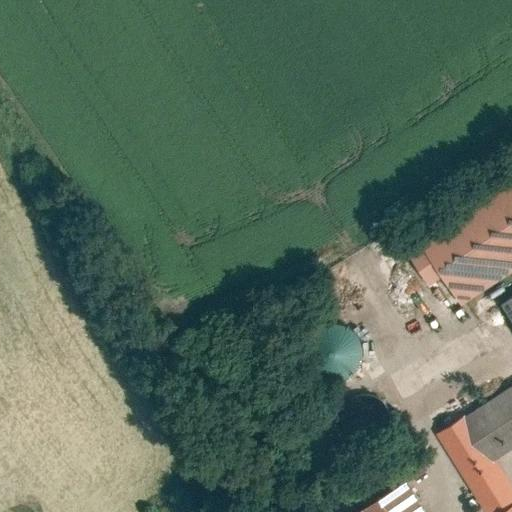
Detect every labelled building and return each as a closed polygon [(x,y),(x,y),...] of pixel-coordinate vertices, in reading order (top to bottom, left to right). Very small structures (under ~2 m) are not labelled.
[(457,309),(511,272),(511,166),(394,245),(423,289),(438,280),(457,309)] [(511,302),(498,311),(511,331),(511,302)] [(296,360),(299,370),(306,379),(315,385),(326,388),(337,387),(346,383),(354,376),(359,367),(361,357),(359,347),(355,337),(347,330),(338,325),(328,324),(318,326),(309,330),(301,339),(297,349),(296,360)] [(511,389),(433,438),(479,511),(511,511),(511,488),(496,462),(511,451),(511,389)] [(338,423),(341,431),(345,438),(352,443),(360,445),(368,444),(375,441),(381,436),(385,429),(386,421),(385,414),(382,407),(376,401),(369,398),(362,397),(354,398),(347,402),(342,408),(339,415),(338,423)] [(168,457),(174,477),(195,470),(188,450),(168,457)] [(421,511),(402,480),(351,511),(421,511)]
